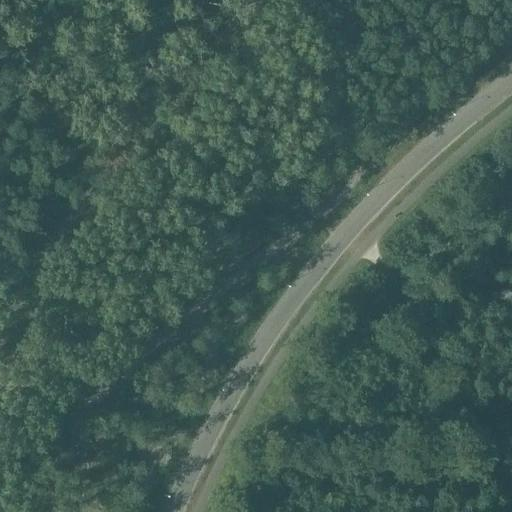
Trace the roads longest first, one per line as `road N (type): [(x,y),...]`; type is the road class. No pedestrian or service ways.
road 1 (unclassified): [(172,511),(231,393),(298,292),(368,208),(511,78)]
road 2 (track): [(0,325),(98,180),(248,0)]
